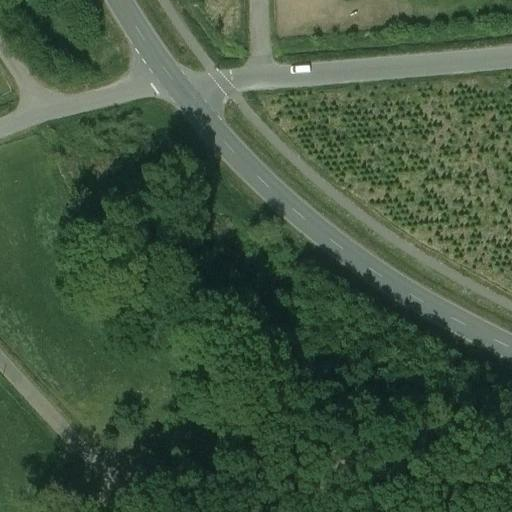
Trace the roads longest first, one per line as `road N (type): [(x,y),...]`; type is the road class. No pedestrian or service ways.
road 1 (secondary): [(511,350),(392,288),(302,221),(176,87)]
road 2 (unclassified): [(511,57),(176,87)]
road 3 (unclassified): [(176,87),(42,109)]
